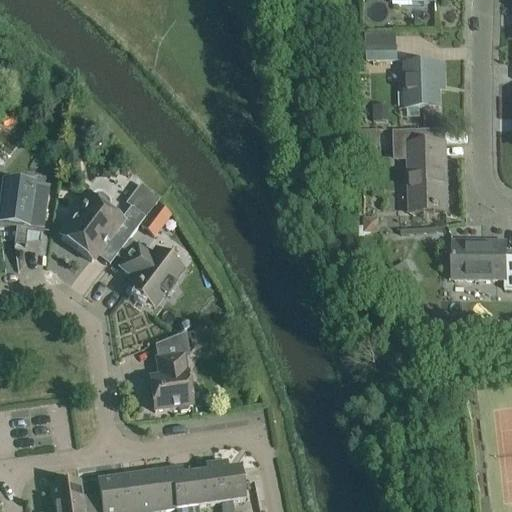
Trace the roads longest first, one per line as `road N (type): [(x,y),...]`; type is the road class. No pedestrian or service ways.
road 1 (residential): [(0,293),(40,287),(92,328),(110,454)]
road 2 (residential): [(511,205),(485,186),(481,164),(483,0)]
road 3 (residential): [(110,454),(253,442)]
